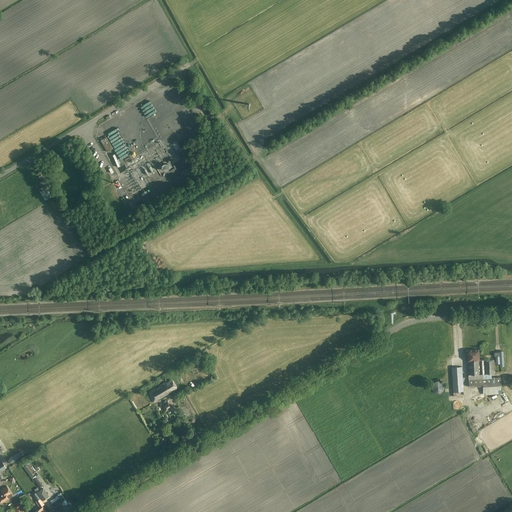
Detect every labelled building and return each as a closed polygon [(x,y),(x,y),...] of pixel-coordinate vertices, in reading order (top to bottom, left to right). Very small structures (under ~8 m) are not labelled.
[(126,115),(137,108),(134,103),(123,110),(126,115)] [(101,140),(108,152),(113,148),(106,137),(101,140)] [(167,149),(174,157),(177,154),(171,146),(167,149)] [(468,375),(495,373),(494,360),(484,360),(480,360),(479,349),(467,350),(468,375)] [(503,350),(499,350),(499,354),(496,355),(496,362),(500,362),(500,365),(504,365),(503,350)] [(454,396),(464,396),(462,367),(452,367),(454,396)] [(500,377),(469,379),(469,387),(483,386),(483,393),(501,392),(500,377)] [(171,391),(177,388),(172,380),(166,383),(166,382),(151,391),(152,392),(148,394),(153,402),(171,392),(171,391)] [(443,385),(443,384),(443,383),(442,382),(441,382),(440,381),(439,381),(438,381),(437,381),(436,381),(435,382),(434,382),(433,383),(433,384),(432,385),(432,386),(432,387),(432,388),(433,389),(433,390),(434,391),(435,391),(436,392),(437,392),(438,392),(439,392),(440,392),(441,392),(441,391),(442,390),(443,390),(443,389),(443,388),(444,387),(444,386),(443,385)] [(180,392),(183,390),(180,386),(175,390),(177,393),(175,395),(179,399),(183,395),(180,392)] [(165,413),(172,409),(167,401),(160,405),(165,413)] [(33,479),(39,487),(42,485),(36,477),(33,479)] [(6,495),(8,494),(10,493),(6,486),(0,489),(1,493),(0,493),(0,495),(0,494),(0,500),(1,502),(8,498),(6,495)] [(57,495),(59,498),(56,500),(57,500),(52,503),(53,505),(53,506),(56,511),(64,506),(62,502),(65,499),(60,493),(57,495)] [(30,507),(33,505),(28,498),(25,500),(30,507)] [(35,501),(39,507),(44,504),(40,498),(35,501)] [(26,511),(20,501),(11,507),(14,511),(15,511),(26,511)]
